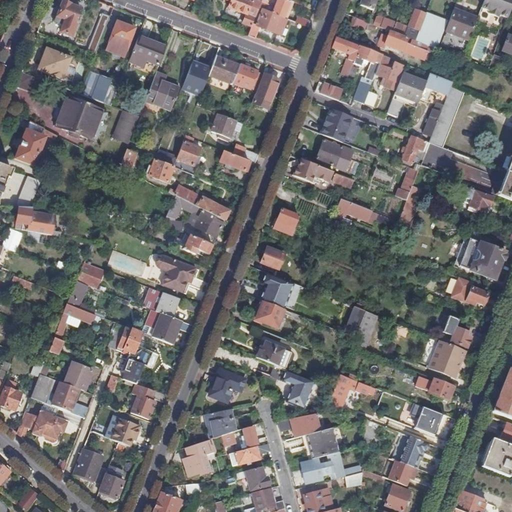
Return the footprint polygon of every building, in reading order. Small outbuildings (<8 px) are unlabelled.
[(251,27),(251,26),(260,2),(255,0),(229,0),(230,0),(228,6),(246,14),(242,23),(251,27)] [(280,17),(287,19),(293,2),(287,0),(276,0),(275,2),(272,13),(271,13),(280,17)] [(373,11),(377,0),(366,0),(363,7),(373,11)] [(511,0),(484,0),(481,8),(489,11),(491,12),(492,14),(495,15),(498,15),(500,15),(508,18),(511,5),(511,0)] [(70,6),(62,3),(55,22),(63,25),(60,33),(71,37),(76,24),(75,24),(80,10),(69,6),(70,6)] [(274,33),(280,17),(271,13),(272,13),(262,9),(256,25),(274,33)] [(453,10),(445,32),(469,41),(477,20),(453,10)] [(415,42),(426,13),(423,13),(423,15),(413,11),(407,28),(403,37),(415,42)] [(438,18),(426,13),(415,42),(427,47),(438,18)] [(295,23),(308,27),(310,21),(298,17),(295,23)] [(366,31),(368,24),(354,18),(351,25),(366,31)] [(427,47),(431,48),(436,50),(447,21),(438,18),(427,47)] [(392,33),(395,25),(395,24),(384,19),(380,28),(392,33)] [(105,52),(123,59),(134,30),(117,23),(105,52)] [(407,28),(396,24),(396,25),(395,25),(392,33),(403,37),(407,28)] [(248,36),(255,38),(258,29),(251,26),(251,27),(248,36)] [(403,37),(392,33),(389,39),(383,37),(379,48),(385,50),(386,46),(424,61),(427,52),(429,53),(431,48),(427,47),(415,42),(403,37)] [(502,51),(511,55),(511,38),(507,36),(502,51)] [(158,67),(165,48),(138,38),(131,57),(158,67)] [(359,47),(336,38),(332,49),(350,56),(348,61),(347,60),(342,74),(348,76),(352,64),(359,47)] [(382,56),(359,47),(352,64),(361,68),(362,64),(363,61),(367,62),(370,63),(364,79),(363,78),(354,101),(364,105),(369,92),(375,75),(379,65),(382,56)] [(71,59),(46,49),(37,71),(62,81),(71,59)] [(493,56),(488,70),(496,73),(501,59),(493,56)] [(232,85),(232,84),(239,67),(215,57),(211,69),(208,76),(232,85)] [(181,90),(200,97),(208,76),(211,69),(192,62),(181,90)] [(391,70),(379,65),(375,75),(383,78),(382,83),(385,84),(384,88),(395,92),(402,74),(400,74),(403,67),(394,63),(391,70)] [(430,74),(406,65),(402,74),(395,92),(387,114),(397,118),(405,99),(418,104),(423,91),(424,87),(430,74)] [(258,87),(262,75),(239,66),(239,67),(232,84),(250,90),(252,84),(258,87)] [(112,81),(89,72),(80,95),(103,104),(108,91),(112,81)] [(45,82),(22,73),(16,86),(40,95),(45,82)] [(155,74),(144,102),(169,111),(177,89),(163,84),(166,78),(155,74)] [(451,88),(453,83),(430,74),(424,87),(437,93),(436,96),(446,100),(451,88)] [(278,81),(262,75),(258,87),(251,104),(263,108),(267,100),(270,102),(278,81)] [(342,92),(319,83),(315,92),(338,101),(342,92)] [(437,93),(424,87),(423,91),(436,96),(437,93)] [(451,88),(446,100),(443,107),(431,138),(429,144),(442,149),(463,93),(451,88)] [(103,104),(111,107),(116,94),(108,91),(103,104)] [(369,92),(364,105),(373,108),(378,96),(369,92)] [(67,113),(61,129),(72,134),(71,138),(77,140),(79,136),(91,141),(103,112),(67,99),(62,111),(67,113)] [(431,138),(443,107),(436,104),(433,111),(432,111),(423,134),(431,138)] [(352,118),(330,110),(320,135),(343,144),(344,139),(352,118)] [(112,139),(128,145),(138,117),(122,111),(112,139)] [(220,116),(217,115),(211,133),(229,139),(232,130),(235,122),(223,118),(220,116)] [(361,121),(352,118),(344,139),(353,143),(361,121)] [(44,129),(30,122),(26,132),(15,160),(33,167),(44,139),(41,137),(42,134),(44,129)] [(238,133),(242,125),(235,122),(232,130),(238,133)] [(54,141),(57,136),(44,129),(42,134),(54,141)] [(186,173),(193,176),(200,158),(197,156),(199,149),(191,145),(193,140),(185,137),(176,159),(175,161),(172,168),(176,170),(179,170),(186,173)] [(422,141),(412,137),(402,160),(412,164),(422,141)] [(332,145),(324,142),(316,161),(335,168),(342,149),(336,146),(336,145),(333,144),(332,145)] [(242,159),(245,152),(245,149),(236,146),(232,155),(242,159)] [(367,147),(366,153),(377,155),(378,149),(367,147)] [(154,161),(155,161),(157,155),(138,148),(136,154),(154,161)] [(128,173),(136,154),(126,150),(119,168),(128,173)] [(172,168),(175,161),(166,158),(167,155),(158,152),(157,155),(155,161),(172,168)] [(223,152),(219,162),(244,172),(248,162),(242,159),(232,155),(223,152)] [(248,162),(255,164),(258,157),(245,152),(242,159),(248,162)] [(175,173),(176,170),(172,168),(155,161),(154,161),(151,169),(148,177),(167,184),(172,171),(175,173)] [(332,173),(301,161),(298,169),(296,169),(293,177),(310,183),(313,177),(328,183),(332,173)] [(11,172),(0,168),(0,194),(1,192),(1,191),(5,181),(7,181),(11,172)] [(418,173),(407,168),(406,172),(408,173),(402,190),(399,189),(396,198),(407,201),(409,197),(418,173)] [(495,194),(494,196),(511,202),(511,175),(506,173),(498,195),(495,194)] [(352,181),(335,174),(333,182),(349,188),(352,181)] [(16,208),(30,208),(40,183),(28,178),(16,208)] [(168,194),(176,198),(192,206),(197,197),(179,188),(176,194),(170,191),(168,194)] [(492,199),(464,189),(459,202),(470,206),(469,208),(487,215),(492,199)] [(409,197),(407,201),(406,204),(412,207),(415,199),(409,197)] [(215,239),(223,222),(195,207),(192,206),(176,198),(166,217),(176,220),(181,208),(193,214),(189,222),(192,224),(192,226),(195,227),(195,228),(215,239)] [(195,207),(223,222),(228,213),(201,199),(198,206),(196,205),(195,207)] [(371,212),(341,201),(336,213),(345,217),(346,214),(367,222),(371,212)] [(412,207),(406,204),(403,210),(410,213),(412,207)] [(298,216),(281,210),(274,229),(291,235),(298,216)] [(28,232),(60,238),(60,234),(59,233),(51,232),(54,217),(17,211),(16,221),(12,221),(11,229),(28,232)] [(181,232),(181,233),(183,233),(183,223),(182,223),(182,224),(166,223),(166,230),(181,232)] [(28,232),(11,229),(2,228),(2,231),(7,232),(7,234),(27,237),(28,232)] [(208,256),(212,247),(189,237),(183,250),(194,256),(197,251),(208,256)] [(469,271),(480,244),(465,238),(455,265),(469,271)] [(505,253),(480,244),(469,271),(494,280),(505,253)] [(284,255),(267,248),(261,263),(278,270),(284,255)] [(146,265),(112,252),(106,267),(140,280),(146,265)] [(160,285),(182,293),(185,285),(188,286),(195,288),(198,280),(195,279),(192,277),(195,270),(162,256),(158,258),(156,260),(155,263),(156,266),(158,269),(166,271),(160,285)] [(95,290),(103,271),(83,263),(77,278),(75,282),(80,284),(95,290)] [(293,285),(289,283),(265,274),(261,285),(265,287),(268,288),(262,302),(263,303),(283,311),(293,285)] [(25,281),(13,277),(11,283),(23,287),(25,281)] [(470,284),(457,279),(449,298),(462,303),(462,302),(474,307),(475,304),(482,306),(487,295),(468,288),(470,284)] [(66,306),(70,308),(80,284),(75,282),(69,298),(66,306)] [(51,292),(59,294),(62,287),(55,284),(51,292)] [(265,287),(259,301),(262,302),(268,288),(265,287)] [(149,289),(141,308),(156,313),(161,315),(171,319),(173,320),(176,312),(173,311),(178,300),(149,289)] [(280,321),(283,311),(263,303),(255,321),(274,329),(278,320),(280,321)] [(188,304),(185,310),(193,313),(196,307),(188,304)] [(90,325),(94,316),(70,308),(66,306),(62,317),(52,341),(48,352),(57,356),(62,343),(59,342),(65,325),(77,330),(80,322),(90,325)] [(354,338),(364,312),(353,308),(343,334),(354,338)] [(287,312),(283,311),(280,321),(278,320),(274,329),(280,331),(287,312)] [(377,317),(364,312),(354,338),(350,348),(364,353),(377,317)] [(178,330),(189,335),(192,327),(171,319),(161,315),(159,321),(152,318),(148,327),(155,330),(152,339),(148,338),(148,339),(162,345),(162,343),(171,346),(178,330)] [(451,317),(450,320),(444,334),(450,336),(448,342),(464,348),(468,337),(464,336),(465,333),(467,333),(469,327),(460,324),(461,321),(451,317)] [(132,363),(143,366),(144,367),(148,359),(137,354),(140,347),(138,346),(141,337),(148,339),(148,338),(125,328),(116,351),(129,356),(127,361),(132,363)] [(115,350),(122,333),(114,331),(108,347),(115,350)] [(465,352),(439,342),(429,369),(454,379),(465,352)] [(277,367),(283,350),(265,343),(263,348),(260,347),(256,358),(277,367)] [(42,367),(44,363),(36,361),(31,375),(38,378),(39,376),(42,367)] [(126,382),(136,386),(143,366),(132,363),(126,382)] [(78,391),(83,392),(92,372),(74,365),(72,366),(71,367),(64,385),(78,391)] [(47,369),(42,367),(39,376),(44,378),(47,369)] [(511,371),(508,370),(501,388),(491,412),(511,420),(511,371)] [(245,381),(219,371),(210,396),(227,403),(233,389),(241,392),(245,381)] [(315,382),(287,371),(282,382),(292,387),(286,403),(304,410),(315,382)] [(37,402),(84,420),(88,409),(74,403),(75,401),(66,397),(65,400),(55,395),(50,393),(54,382),(44,378),(39,376),(38,378),(30,399),(37,402)] [(112,391),(117,379),(111,376),(106,389),(112,391)] [(375,389),(370,387),(370,388),(340,376),(335,390),(331,401),(330,400),(328,406),(340,411),(348,389),(355,391),(356,391),(368,396),(369,394),(373,395),(375,389)] [(453,387),(433,380),(428,394),(448,401),(453,387)] [(152,399),(162,404),(165,396),(154,392),(154,393),(137,386),(135,391),(139,393),(132,411),(130,411),(129,413),(148,421),(155,403),(151,402),(152,399)] [(20,396),(4,390),(0,399),(0,406),(7,410),(7,409),(14,411),(20,396)] [(16,435),(23,440),(27,429),(32,431),(31,435),(39,438),(40,436),(40,435),(44,437),(43,438),(45,441),(52,444),(55,442),(59,433),(62,434),(67,424),(51,418),(39,413),(37,418),(32,416),(37,402),(30,399),(16,435)] [(228,410),(205,415),(211,440),(222,436),(233,433),(235,432),(233,419),(230,419),(228,410)] [(316,416),(316,415),(278,422),(280,433),(292,430),(295,439),(307,436),(319,432),(315,417),(316,416)] [(118,443),(126,447),(130,448),(133,440),(134,436),(137,436),(140,427),(119,419),(111,441),(118,443)] [(511,425),(507,424),(501,438),(511,442),(511,425)] [(253,427),(242,429),(247,447),(257,445),(253,427)] [(336,454),(331,430),(319,432),(307,436),(309,445),(305,447),(308,461),(328,456),(336,454)] [(233,433),(222,436),(225,449),(228,449),(228,446),(236,443),(233,433)] [(429,445),(401,434),(391,460),(395,461),(417,470),(420,461),(422,462),(429,445)] [(511,447),(492,439),(481,468),(509,478),(511,470),(511,447)] [(211,440),(188,448),(190,457),(183,460),(188,476),(199,472),(200,474),(210,470),(206,456),(215,453),(211,440)] [(270,452),(268,444),(229,454),(233,467),(259,460),(258,455),(270,452)] [(123,454),(140,461),(143,453),(130,448),(126,447),(123,454)] [(101,486),(106,472),(107,471),(99,467),(102,459),(82,451),(73,475),(88,480),(89,479),(93,481),(93,482),(101,486)] [(342,475),(336,454),(328,456),(333,477),(342,475)] [(414,477),(417,470),(395,461),(388,479),(405,487),(410,476),(414,477)] [(311,462),(301,464),(306,484),(323,480),(319,468),(313,469),(311,462)] [(0,466),(0,483),(8,474),(0,466)] [(362,470),(362,467),(346,472),(347,477),(362,473),(362,470)] [(261,468),(235,475),(237,480),(246,478),(250,492),(269,487),(267,478),(264,479),(261,468)] [(383,483),(385,478),(362,470),(362,473),(362,476),(383,483)] [(101,486),(99,493),(116,500),(122,483),(109,478),(111,474),(106,472),(101,486)] [(361,483),(362,476),(362,473),(347,477),(345,477),(348,487),(361,483)] [(198,485),(186,486),(187,495),(193,495),(197,498),(203,491),(198,485)] [(401,511),(409,493),(392,486),(385,506),(401,511)] [(13,502),(24,511),(37,496),(26,487),(13,502)] [(245,511),(275,511),(285,509),(283,502),(273,504),(269,490),(253,494),(256,508),(245,511)] [(321,500),(329,498),(327,491),(319,493),(321,500)] [(481,511),(486,502),(460,492),(458,498),(453,510),(458,511),(481,511)] [(307,511),(328,511),(333,511),(329,498),(321,500),(319,493),(304,497),(307,511)] [(181,502),(160,494),(154,508),(153,511),(183,511),(178,510),(181,502)] [(226,511),(223,502),(211,505),(215,511),(226,511)]
